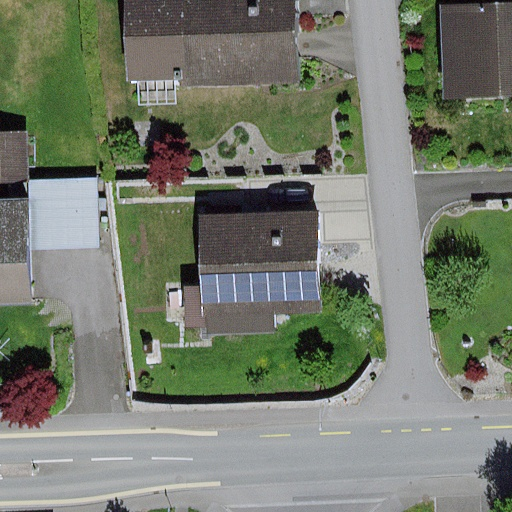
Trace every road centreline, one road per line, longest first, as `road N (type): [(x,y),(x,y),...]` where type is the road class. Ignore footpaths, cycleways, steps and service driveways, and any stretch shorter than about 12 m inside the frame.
road 1 (residential): [(415,450),(376,0)]
road 2 (secondary): [(0,466),(296,455)]
